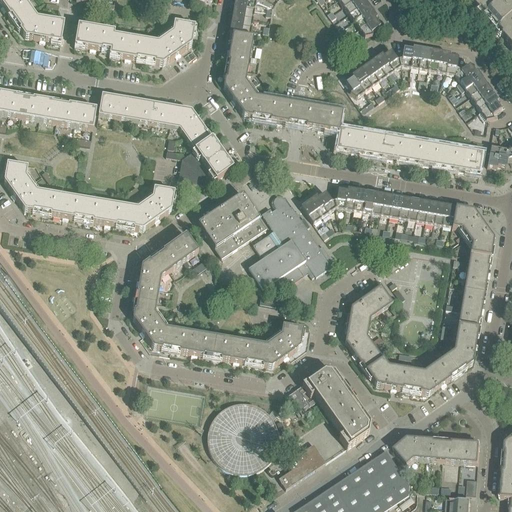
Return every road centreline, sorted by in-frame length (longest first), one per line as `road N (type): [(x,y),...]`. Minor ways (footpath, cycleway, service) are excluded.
road 1 (residential): [(268,389),(143,365),(116,326),(127,252)]
road 2 (residential): [(507,201),(333,175)]
road 3 (residential): [(511,111),(468,55),(391,36)]
road 4 (residential): [(489,370),(511,228)]
road 5 (residential): [(127,252),(16,232),(0,218)]
road 6 (residential): [(63,80),(162,96),(192,86)]
road 7 (residential): [(289,511),(393,437)]
road 8 (residential): [(485,511),(493,438),(467,398)]
